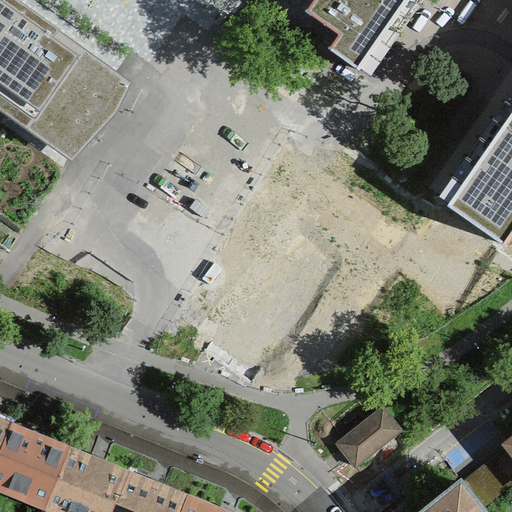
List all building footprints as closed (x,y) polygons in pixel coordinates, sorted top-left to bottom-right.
[(15,0),(0,0),(0,119),(7,110),(60,147),(93,112),(103,101),(118,73),(15,0)] [(312,0),(305,11),(309,14),(338,34),(328,48),(359,70),(389,27),(397,33),(403,25),(409,17),(400,11),(407,0),(312,0)] [(506,244),(448,204),(421,243),(402,230),(316,170),(298,157),(359,70),(328,48),(164,281),(318,389),(391,286),(449,326),(506,244)] [(511,235),(511,113),(448,204),(506,244),(511,235)] [(383,406),(337,442),(344,452),(355,466),(401,429),(395,422),(397,420),(391,413),(389,414),(383,406)] [(0,446),(10,423),(0,418),(0,446)] [(33,432),(10,423),(0,446),(0,476),(49,496),(68,447),(69,447),(45,437),(45,438),(35,434),(33,433),(33,432)] [(511,440),(509,443),(511,446),(500,454),(511,469),(511,440)] [(96,459),(68,447),(49,496),(42,511),(70,511),(73,506),(88,511),(110,511),(127,471),(96,459)] [(481,511),(479,509),(511,483),(511,469),(500,454),(463,484),(460,481),(421,511),(481,511)] [(179,511),(186,495),(153,482),(127,471),(110,511),(179,511)] [(227,511),(212,506),(186,495),(179,511),(227,511)]
